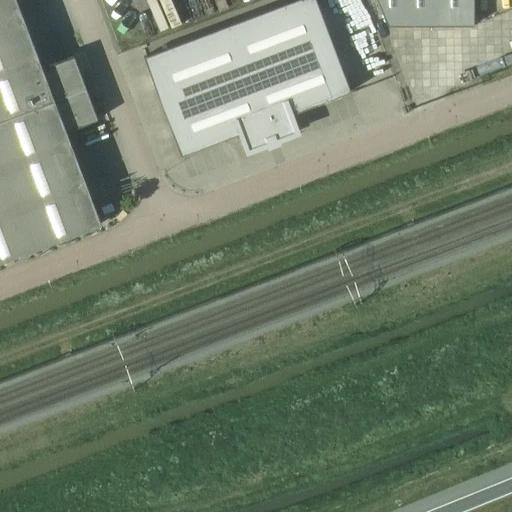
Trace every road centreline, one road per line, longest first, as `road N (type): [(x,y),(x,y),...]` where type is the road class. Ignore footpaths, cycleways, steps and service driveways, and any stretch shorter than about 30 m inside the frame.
road 1 (unclassified): [(511,87),(164,224)]
road 2 (unclassified): [(164,224),(77,0)]
road 3 (unclassified): [(164,224),(0,286)]
